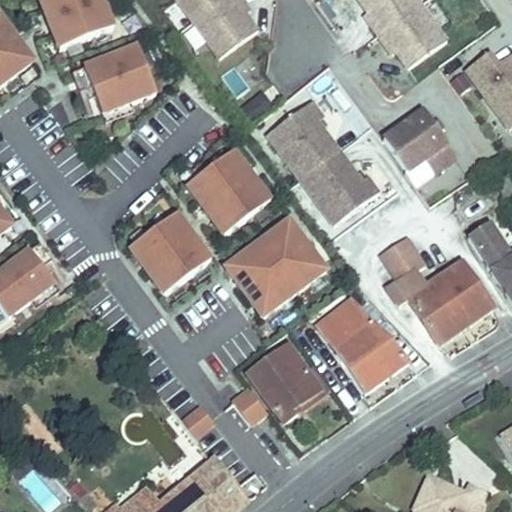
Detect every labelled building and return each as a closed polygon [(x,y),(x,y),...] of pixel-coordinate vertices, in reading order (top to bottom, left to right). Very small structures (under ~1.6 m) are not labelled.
[(115,32),(102,0),(40,0),(39,1),(61,54),(115,32)] [(172,0),(196,32),(238,0),(237,0),(172,0)] [(196,32),(223,67),(261,39),(248,22),(244,16),(248,13),(238,0),(196,32)] [(423,8),(417,0),(358,0),(371,17),(375,23),(371,26),(380,39),(423,8)] [(449,45),(423,8),(380,39),(389,52),(393,49),(398,55),(410,72),(449,45)] [(252,19),(248,13),(244,16),(248,22),(252,19)] [(367,19),(371,26),(375,23),(371,17),(367,19)] [(0,91),(35,67),(1,20),(0,20),(0,91)] [(389,52),(394,58),(398,55),(393,49),(389,52)] [(157,97),(139,52),(85,73),(103,119),(157,97)] [(490,59),(467,75),(510,135),(511,133),(511,62),(499,71),(490,59)] [(324,95),(279,129),(347,218),(392,185),(380,169),(374,174),(369,168),(334,121),(329,115),(335,111),(324,95)] [(340,116),(335,111),(329,115),(334,121),(340,116)] [(445,149),(447,147),(424,114),(383,144),(406,176),(422,164),(433,178),(455,163),(445,149)] [(271,207),(234,156),(187,190),(224,241),(271,207)] [(511,176),(511,163),(508,157),(485,172),(495,188),(499,185),(508,179),(511,176)] [(369,168),(374,174),(380,169),(375,163),(369,168)] [(511,183),(508,179),(499,185),(506,206),(511,201),(511,183)] [(0,239),(13,230),(0,212),(0,239)] [(211,266),(176,219),(129,253),(164,300),(211,266)] [(329,275),(292,225),(228,271),(265,322),(329,275)] [(511,306),(511,258),(491,227),(468,243),(511,306)] [(511,229),(491,227),(511,258),(511,229)] [(399,288),(387,297),(401,311),(410,305),(440,350),(495,313),(463,268),(426,293),(417,279),(426,272),(406,245),(381,264),(399,288)] [(56,288),(31,255),(0,277),(0,309),(9,322),(56,288)] [(351,306),(317,331),(365,397),(407,367),(351,306)] [(271,363),(250,378),(285,428),(300,417),(296,412),(321,395),(309,378),(289,350),(271,363)] [(300,417),(330,396),(314,374),(309,378),(321,395),(296,412),(300,417)] [(268,419),(251,397),(235,409),(252,432),(268,419)] [(202,411),(183,426),(195,441),(214,426),(202,411)] [(511,431),(499,439),(511,460),(511,431)] [(110,511),(240,511),(246,508),(212,464),(159,505),(150,511),(121,511),(116,507),(110,511)] [(479,511),(486,498),(469,490),(465,498),(429,481),(414,511),(479,511)] [(150,511),(159,505),(146,491),(121,511),(150,511)] [(89,496),(81,503),(88,511),(92,511),(98,507),(89,496)]
